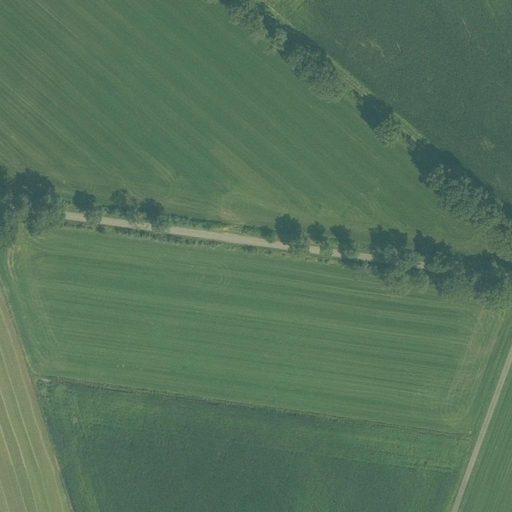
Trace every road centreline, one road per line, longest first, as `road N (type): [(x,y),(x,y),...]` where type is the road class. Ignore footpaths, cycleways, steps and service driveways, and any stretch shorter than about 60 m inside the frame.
road 1 (unclassified): [(511,278),(0,207)]
road 2 (track): [(511,220),(249,0)]
road 3 (unknown): [(450,511),(511,337)]
